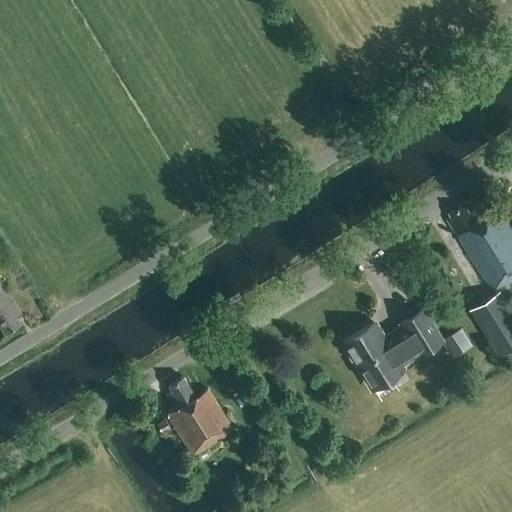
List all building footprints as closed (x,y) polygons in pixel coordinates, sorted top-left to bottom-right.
[(498,213),(491,201),(469,214),(463,204),(448,213),(451,218),(446,221),(492,291),(505,283),(506,285),(511,280),(511,228),(501,211),(498,213)] [(0,280),(0,326),(4,333),(20,324),(16,318),(21,315),(0,281),(0,280)] [(504,351),(511,345),(511,311),(499,292),(476,306),(504,351)] [(389,336),(380,334),(373,322),(343,341),(373,389),(402,370),(399,364),(419,351),(421,354),(440,342),(420,310),(401,322),(404,326),(389,336)] [(445,338),(441,341),(452,357),(471,345),(461,328),(445,338)] [(194,396),(182,376),(168,385),(171,391),(166,394),(175,408),(166,414),(192,455),(232,430),(206,388),(194,396)] [(170,428),(165,420),(156,425),(161,433),(170,428)]
